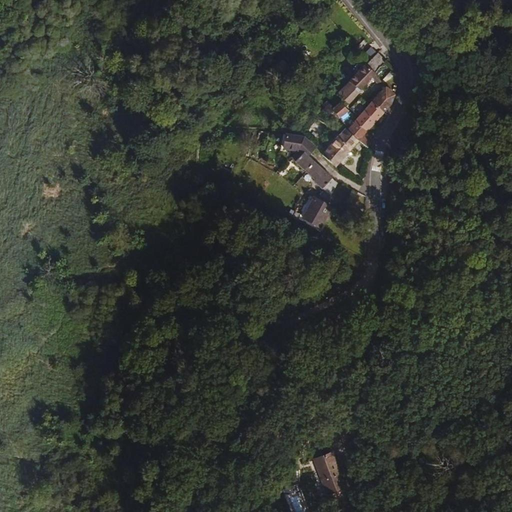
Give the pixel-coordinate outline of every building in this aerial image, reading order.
[(318,25),(322,29),(329,21),(326,17),(318,25)] [(344,97),(346,99),(348,103),(338,112),(336,108),(329,115),(326,112),(322,115),(325,118),(320,122),(331,134),(341,127),(349,119),(347,116),(378,86),(381,82),(393,70),(385,60),(344,97)] [(266,83),(271,88),(275,85),(270,79),(266,83)] [(386,88),(381,82),(378,86),(382,89),(385,93),(388,91),(386,88)] [(312,167),(330,184),(335,179),(334,177),(358,155),(364,163),(374,154),(367,147),(393,123),(401,112),(391,103),(380,108),(344,143),(342,142),(312,167)] [(290,142),(282,138),(278,143),(284,149),(290,142)] [(306,159),(294,147),(288,160),(295,168),(306,159)] [(296,180),(303,186),(302,189),(308,195),(303,201),(309,206),(313,201),(322,190),(302,174),(295,168),(289,174),(296,180)] [(322,190),(313,201),(316,203),(324,192),(322,190)] [(309,212),(300,207),(288,224),(297,230),(309,212)] [(350,220),(335,210),(327,222),(336,227),(337,226),(344,230),(350,220)] [(315,462),(330,497),(348,489),(333,454),(315,462)]
